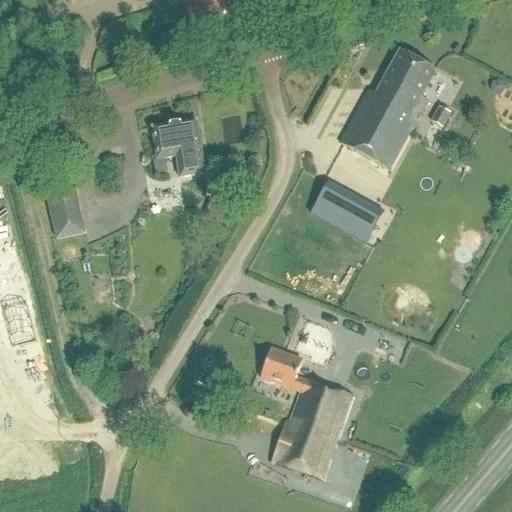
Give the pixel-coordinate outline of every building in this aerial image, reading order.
[(182,0),(190,26),(228,15),(223,0),(182,0)] [(0,74),(17,66),(0,32),(0,74)] [(369,93),(340,146),(389,173),(411,133),(413,134),(429,104),(420,100),(435,73),(399,54),(376,96),(369,93)] [(438,121),(447,129),(457,117),(448,110),(438,121)] [(152,130),(156,162),(176,160),(180,180),(204,177),(197,124),(152,130)] [(428,191),(445,197),(450,183),(433,176),(428,191)] [(85,235),(72,179),(43,186),(57,242),(85,235)] [(384,213),(329,182),(311,214),(366,244),(384,213)] [(204,220),(226,230),(233,214),(211,204),(204,220)] [(0,282),(0,307),(14,365),(41,358),(21,277),(0,282)] [(274,466),(322,483),(352,398),(307,383),(306,384),(295,380),(301,363),(271,352),(260,381),(300,396),(274,466)] [(351,440),(394,456),(410,415),(391,408),(384,428),(370,423),(365,436),(354,432),(351,440)] [(311,511),(316,499),(262,481),(251,511),(311,511)]
